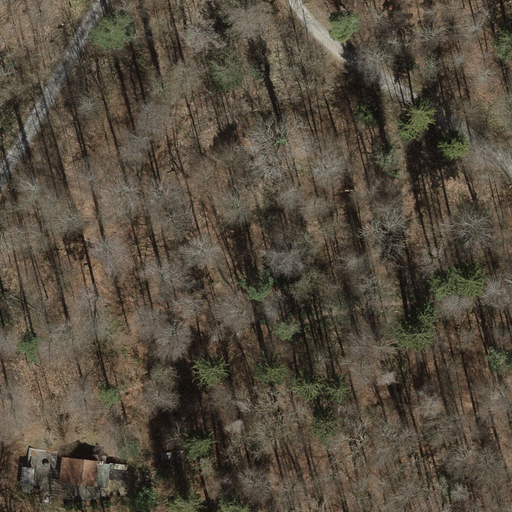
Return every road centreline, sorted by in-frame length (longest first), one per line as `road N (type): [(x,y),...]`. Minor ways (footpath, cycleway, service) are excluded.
road 1 (track): [(289,0),(351,65),(511,171)]
road 2 (track): [(100,0),(0,166)]
